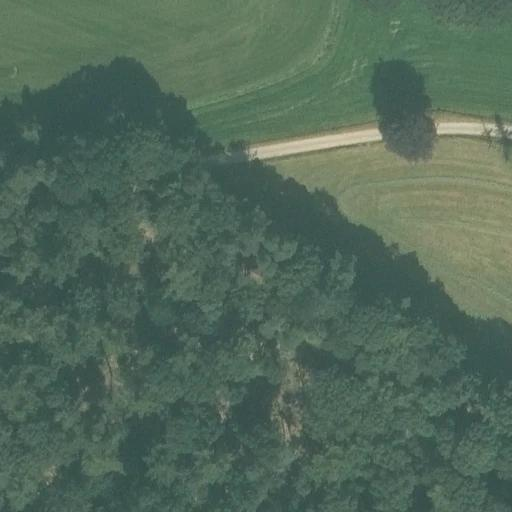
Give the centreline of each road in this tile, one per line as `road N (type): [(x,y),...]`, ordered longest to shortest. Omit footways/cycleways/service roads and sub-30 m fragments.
road 1 (track): [(511,144),(437,132),(172,158)]
road 2 (track): [(0,190),(172,158)]
